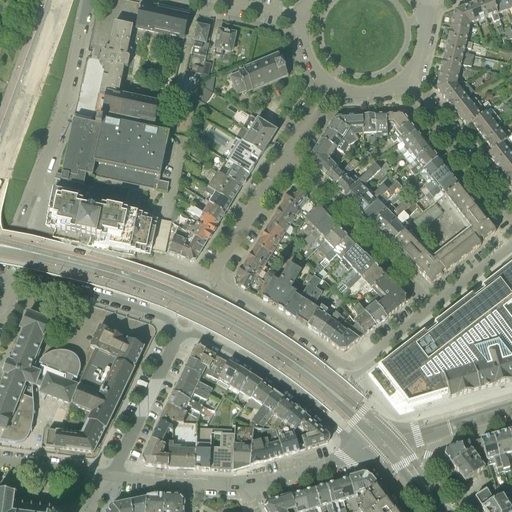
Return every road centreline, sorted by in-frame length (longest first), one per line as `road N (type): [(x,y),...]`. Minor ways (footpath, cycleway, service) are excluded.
road 1 (tertiary): [(389,445),(302,369),(237,327),(151,287),(0,244)]
road 2 (residential): [(87,0),(55,135),(0,280)]
road 3 (residential): [(214,275),(349,364),(432,306)]
road 4 (residential): [(363,453),(263,369),(206,336),(177,336)]
road 5 (residential): [(177,336),(159,313),(24,273),(0,318)]
road 6 (residential): [(432,306),(287,155)]
road 7 (residential): [(511,217),(403,80)]
road 8 (unknown): [(511,300),(497,288),(480,292),(425,335),(421,345),(433,367),(458,374)]
road 9 (tertiary): [(55,0),(0,154)]
road 10 (residential): [(110,476),(177,336)]
road 11 (residential): [(214,275),(287,155)]
road 12 (residential): [(389,445),(511,408)]
road 13 (residential): [(247,485),(363,453)]
